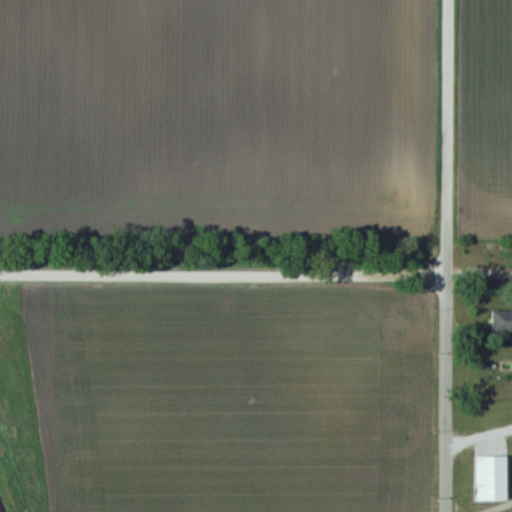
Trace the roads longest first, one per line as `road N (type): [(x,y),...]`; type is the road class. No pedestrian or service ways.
road 1 (residential): [(452,511),(452,0)]
road 2 (residential): [(452,273),(0,272)]
